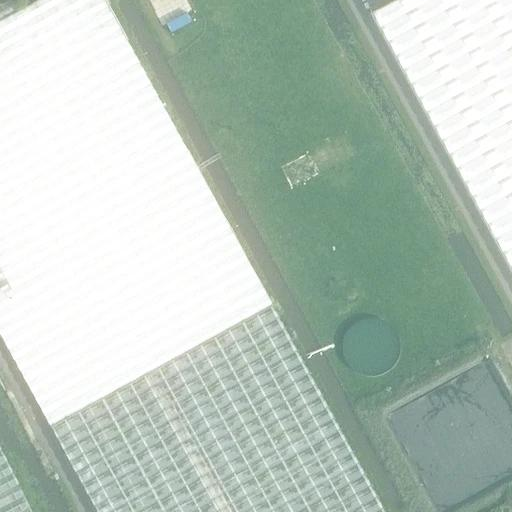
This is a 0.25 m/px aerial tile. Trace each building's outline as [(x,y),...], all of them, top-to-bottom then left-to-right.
[(381,511),(338,433),(280,328),(276,319),(102,0),(44,0),(18,15),(10,1),(0,6),(0,270),(12,292),(0,298),(0,339),(49,430),(95,511),(381,511)] [(363,0),(373,17),(404,0),(363,0)] [(511,0),(404,0),(373,17),(511,272),(511,0)] [(0,298),(12,292),(0,270),(0,298)] [(0,511),(31,511),(0,453),(0,511)]
